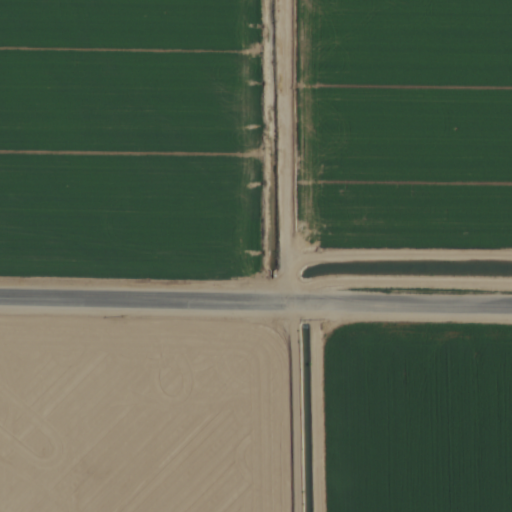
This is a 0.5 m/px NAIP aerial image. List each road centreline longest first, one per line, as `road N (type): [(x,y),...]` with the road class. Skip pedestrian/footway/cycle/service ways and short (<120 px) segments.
road 1 (residential): [(511,311),(0,306)]
road 2 (residential): [(357,311),(358,511)]
